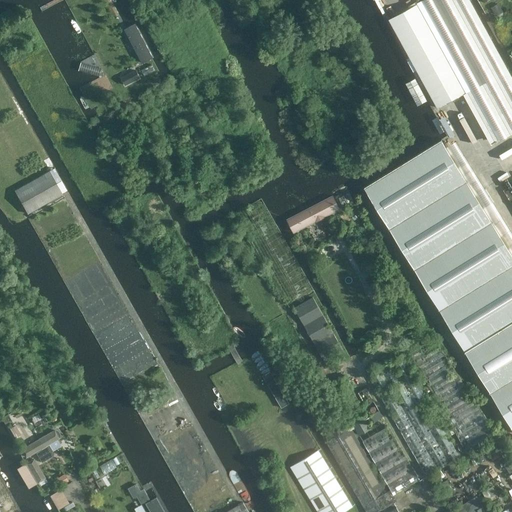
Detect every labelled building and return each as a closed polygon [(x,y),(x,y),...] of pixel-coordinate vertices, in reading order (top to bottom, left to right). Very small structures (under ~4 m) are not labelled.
[(471,89),(423,0),(421,0),(389,18),(438,108),(471,89)] [(511,123),(444,0),(432,0),(507,136),(511,132),(511,123)] [(511,94),(460,0),(448,0),(511,115),(511,94)] [(511,73),(471,0),(464,0),(511,86),(511,73)] [(491,8),(495,16),(501,12),(498,5),(491,8)] [(131,24),(120,29),(138,63),(148,57),(131,24)] [(81,62),(79,70),(99,77),(102,69),(81,62)] [(120,78),(124,86),(139,78),(135,70),(120,78)] [(511,252),(484,207),(493,201),(485,188),(476,194),(442,138),(364,186),(511,427),(511,252)] [(67,191),(54,168),(14,191),(27,214),(67,191)] [(288,220),(294,231),(338,208),(333,197),(288,220)] [(325,362),(343,351),(312,297),(293,308),(325,362)] [(379,410),(371,415),(375,422),(383,417),(379,410)] [(371,428),(361,411),(350,418),(359,435),(371,428)] [(387,491),(351,427),(345,418),(319,431),(366,511),(399,511),(396,507),(393,502),(397,500),(393,495),(390,489),(387,491)] [(363,441),(390,489),(393,495),(419,480),(389,426),(363,441)] [(45,445),(58,438),(54,430),(22,449),(26,457),(41,448),(45,446),(45,445)] [(42,462),(53,455),(47,445),(46,446),(41,449),(42,450),(36,453),(42,462)] [(317,511),(342,511),(352,506),(318,450),(290,467),(317,511)] [(33,459),(26,463),(38,482),(45,478),(33,459)] [(60,486),(68,481),(64,474),(56,479),(60,486)] [(136,484),(128,488),(132,495),(140,490),(136,484)] [(492,485),(482,492),(487,499),(497,493),(492,485)] [(61,489),(50,495),(58,510),(69,503),(61,489)] [(486,511),(477,495),(448,511),(472,511),(478,509),(479,511),(486,511)] [(164,511),(156,497),(146,503),(150,511),(164,511)] [(248,511),(243,502),(224,511),(248,511)]
